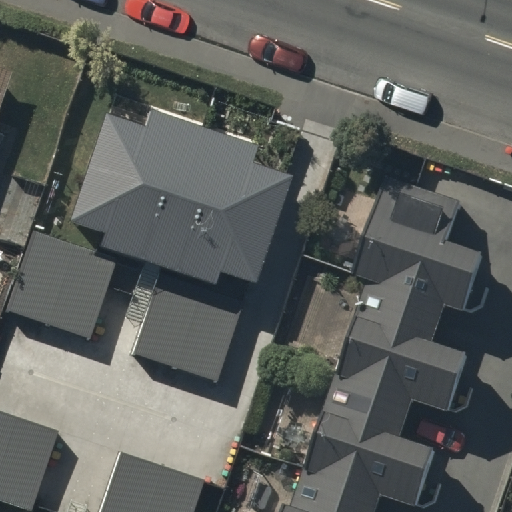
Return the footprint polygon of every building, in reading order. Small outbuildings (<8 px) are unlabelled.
[(250,129),(247,128),(146,94),(138,118),(99,105),(67,201),(157,234),(124,325),(130,327),(127,336),(161,348),(164,339),(207,355),(237,263),(246,266),(278,167),(241,155),(250,129)] [(385,511),(387,509),(394,511),(422,511),(438,468),(402,455),(415,418),(448,429),(468,373),(436,362),(449,325),(466,331),(485,275),(444,260),(459,216),(393,192),(358,292),(370,296),(294,511),(385,511)] [(110,261),(28,230),(1,308),(81,335),(110,261)] [(53,423),(0,406),(0,492),(28,502),(53,423)] [(181,511),(196,468),(111,441),(88,511),(181,511)]
